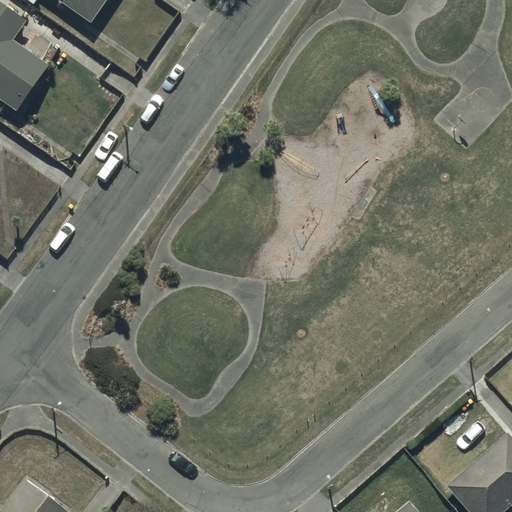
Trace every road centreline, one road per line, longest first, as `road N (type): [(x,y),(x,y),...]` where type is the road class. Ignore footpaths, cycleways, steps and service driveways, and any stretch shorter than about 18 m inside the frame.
road 1 (residential): [(262,0),(12,355)]
road 2 (residential): [(247,511),(273,502),(511,295)]
road 3 (residential): [(12,355),(200,507),(226,511)]
